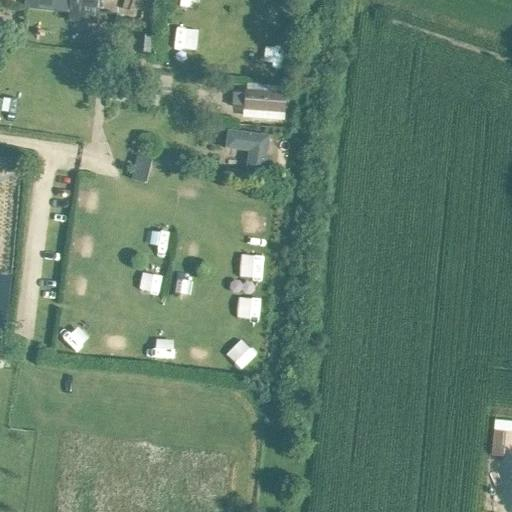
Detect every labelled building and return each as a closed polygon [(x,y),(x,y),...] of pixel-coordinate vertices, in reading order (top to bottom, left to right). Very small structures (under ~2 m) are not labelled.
[(47,0),(45,20),(69,23),(70,13),(71,0),(47,0)] [(71,0),(70,13),(98,16),(99,0),(71,0)] [(136,53),(151,54),(152,39),(137,37),(136,53)] [(243,111),(284,114),(286,93),(245,90),(243,111)] [(269,138),(228,132),(225,151),(248,154),(245,174),(264,177),(269,138)]
